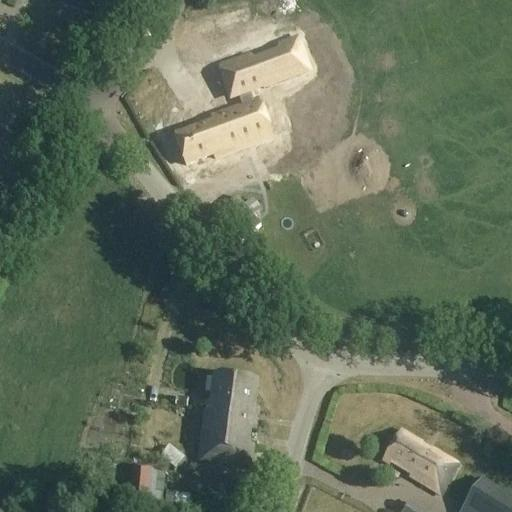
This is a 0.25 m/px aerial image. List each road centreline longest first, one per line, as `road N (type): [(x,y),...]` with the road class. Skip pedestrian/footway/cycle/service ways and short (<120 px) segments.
road 1 (unclassified): [(325,361),(282,338),(96,113)]
road 2 (unclassified): [(0,247),(96,113)]
road 3 (unclassified): [(276,511),(325,361)]
road 4 (unclassified): [(325,361),(471,369)]
road 5 (unclassified): [(96,113),(174,0)]
